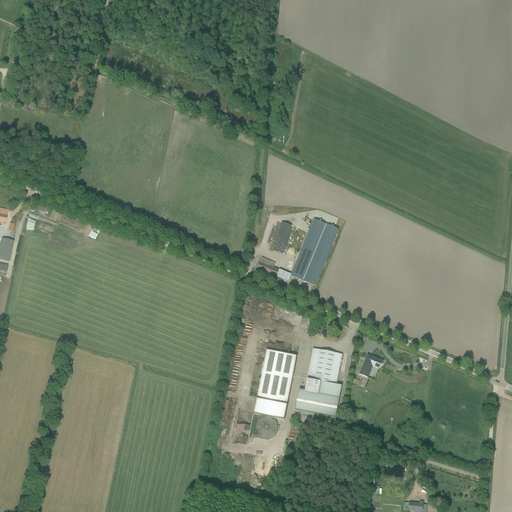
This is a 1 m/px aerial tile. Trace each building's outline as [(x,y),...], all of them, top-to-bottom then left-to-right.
[(0,222),(6,224),(9,211),(0,208),(0,222)] [(264,226),(272,228),(275,217),(268,216),(266,223),(264,223),(264,226)] [(340,231),(313,219),(290,275),(273,269),(275,264),(261,258),(259,263),(258,268),(257,271),(288,283),(289,280),(317,288),(340,231)] [(291,226),(281,223),(272,252),(282,255),(291,226)] [(2,240),(0,246),(0,260),(8,262),(12,242),(2,240)] [(231,359),(237,361),(240,351),(234,349),(231,359)] [(342,355),(313,349),(305,392),(299,391),(295,412),(335,420),(341,387),(336,386),(342,355)] [(296,357),(266,351),(254,415),(284,420),(296,357)] [(383,361),(367,355),(359,375),(368,379),(372,368),(379,371),(383,361)] [(231,365),(228,382),(234,383),(236,366),(231,365)] [(276,430),(276,428),(276,426),(275,424),(274,423),(273,421),(272,420),(271,419),(269,419),(267,418),(266,418),(263,419),(262,420),(260,421),(259,422),(258,424),(257,426),(257,428),(257,430),(258,431),(258,433),(260,434),(261,435),(262,437),(264,437),(267,437),(269,437),(271,437),(273,435),(274,434),(275,433),(276,431),(276,430)] [(422,505),(408,503),(407,509),(421,511),(422,505)]
